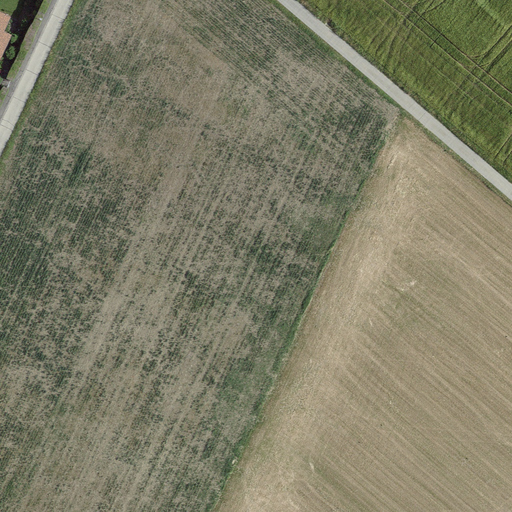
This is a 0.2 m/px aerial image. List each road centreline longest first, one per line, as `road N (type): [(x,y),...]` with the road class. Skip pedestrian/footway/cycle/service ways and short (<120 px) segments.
road 1 (track): [(283,0),(511,193)]
road 2 (residential): [(0,139),(66,0)]
